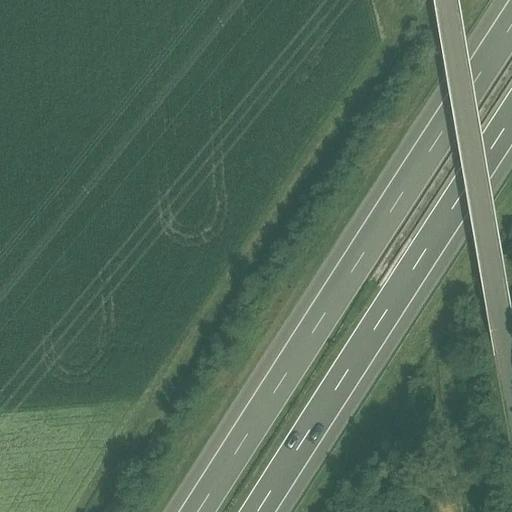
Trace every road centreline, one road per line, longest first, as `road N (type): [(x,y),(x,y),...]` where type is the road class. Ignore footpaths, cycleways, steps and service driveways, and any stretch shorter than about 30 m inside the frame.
road 1 (motorway): [(511,11),(188,511)]
road 2 (motorway): [(267,511),(511,134)]
road 3 (unclassified): [(511,362),(448,0)]
